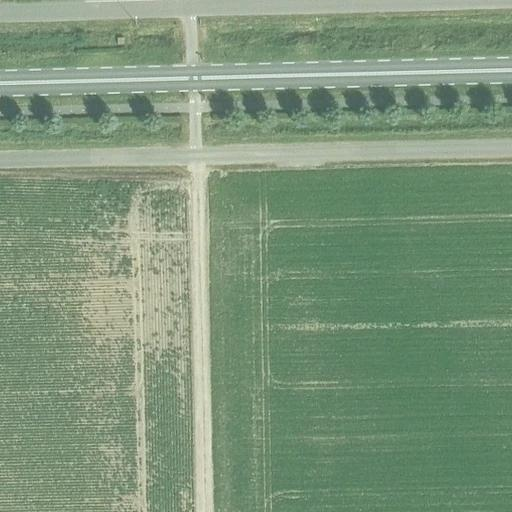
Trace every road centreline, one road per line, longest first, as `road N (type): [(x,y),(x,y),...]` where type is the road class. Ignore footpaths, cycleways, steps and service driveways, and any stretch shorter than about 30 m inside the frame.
road 1 (primary): [(0,83),(511,69)]
road 2 (unclassified): [(0,159),(511,146)]
road 3 (unclassified): [(0,12),(511,0)]
road 4 (track): [(197,153),(205,511)]
